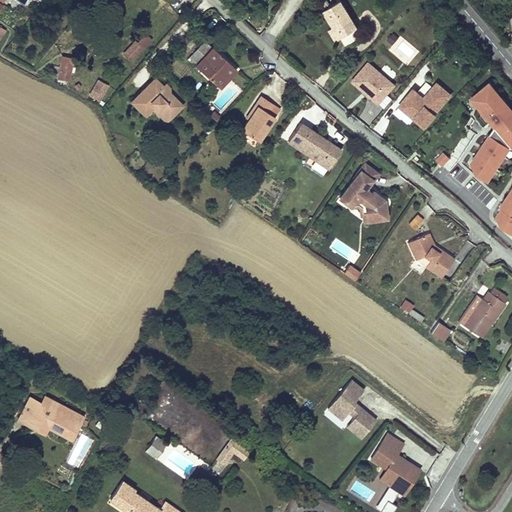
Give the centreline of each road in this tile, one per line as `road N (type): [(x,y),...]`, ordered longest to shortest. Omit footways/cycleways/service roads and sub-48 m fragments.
road 1 (residential): [(511,261),(213,0)]
road 2 (residential): [(441,495),(511,378)]
